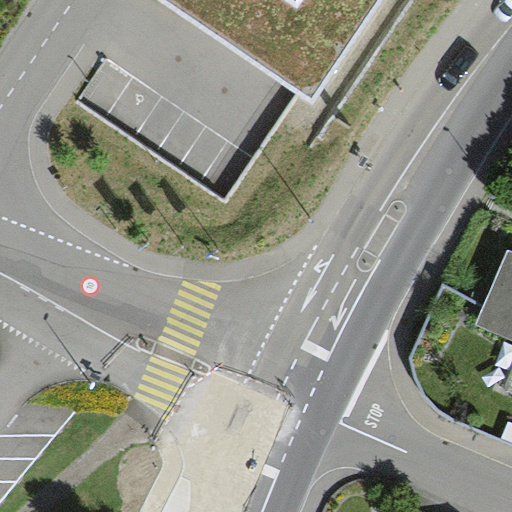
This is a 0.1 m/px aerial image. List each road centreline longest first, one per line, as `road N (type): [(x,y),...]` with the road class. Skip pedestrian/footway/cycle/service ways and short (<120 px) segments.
road 1 (tertiary): [(281,404),(511,37)]
road 2 (residential): [(281,404),(511,502)]
